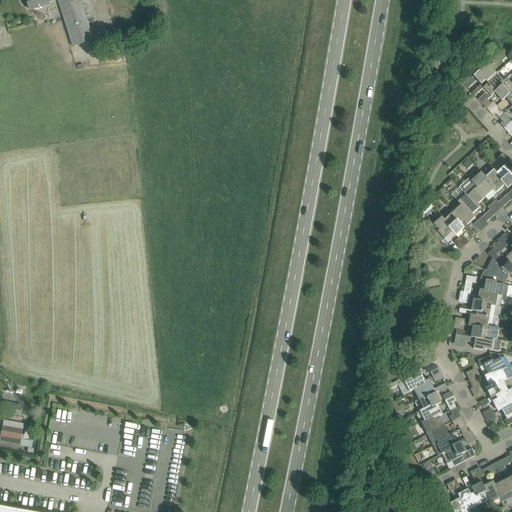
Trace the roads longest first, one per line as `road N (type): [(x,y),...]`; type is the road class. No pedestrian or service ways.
road 1 (secondary): [(341,0),(242,511)]
road 2 (secondary): [(286,511),(383,0)]
road 3 (residential): [(489,455),(442,350),(461,260),(511,212)]
